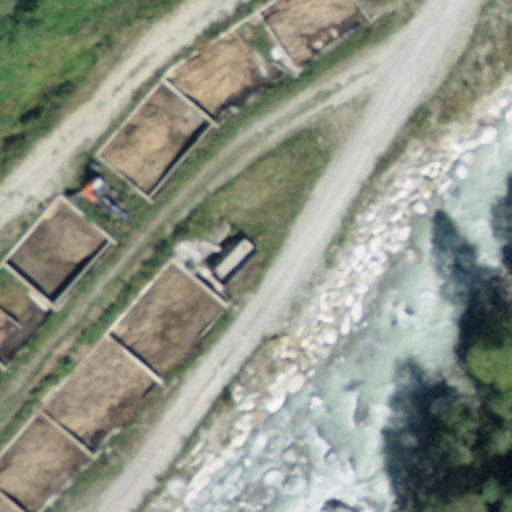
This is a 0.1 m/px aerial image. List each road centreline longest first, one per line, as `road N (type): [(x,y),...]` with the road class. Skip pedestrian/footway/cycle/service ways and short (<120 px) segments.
road 1 (track): [(129,511),(322,235),(461,0)]
road 2 (track): [(426,58),(267,127),(184,195),(0,413)]
road 3 (track): [(0,209),(216,0)]
